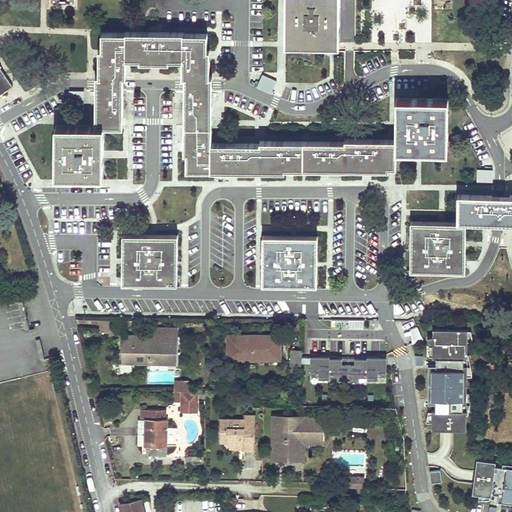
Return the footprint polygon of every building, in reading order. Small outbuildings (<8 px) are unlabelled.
[(340,0),(286,0),(286,39),(311,39),(340,39),(340,28),(340,0)] [(123,121),(123,89),(123,76),(126,76),(126,58),(140,58),(140,61),(169,62),(169,59),(183,59),(182,76),(185,76),(185,121),(184,153),(187,153),(187,169),(211,169),(211,170),(261,170),(261,167),(347,168),(347,165),(389,166),(396,166),(397,149),(397,139),(389,139),(345,138),(345,141),(260,140),(260,143),(211,142),(212,121),(212,76),(209,76),(210,49),(207,49),(207,33),(183,32),(125,31),(125,32),(102,32),(102,48),(99,49),(99,58),(99,75),(96,75),(96,89),(96,120),(96,125),(104,126),(123,126),(123,121)] [(0,67),(0,66),(0,93),(13,85),(0,67)] [(270,95),(277,82),(262,75),(256,88),(270,95)] [(397,149),(447,149),(448,98),(397,98),(397,139),(397,149)] [(96,125),(56,125),(56,175),(103,175),(104,126),(96,125)] [(493,183),(493,170),(476,170),(476,183),(493,183)] [(457,221),(465,221),(496,221),(497,195),(480,194),(458,194),(457,221)] [(465,270),(465,221),(457,221),(411,221),(411,249),(411,269),(465,270)] [(149,282),(176,283),(177,235),(123,234),(122,282),(149,282)] [(317,284),(317,236),(289,236),(264,235),(263,283),(317,284)] [(364,328),(364,320),(349,320),(349,328),(364,328)] [(411,327),(411,340),(421,339),(420,326),(411,327)] [(141,334),(121,333),(121,362),(151,363),(151,360),(170,361),(170,363),(178,363),(178,328),(155,327),(155,336),(141,336),(141,334)] [(467,358),(467,329),(433,329),(433,335),(427,337),(429,344),(433,344),(432,357),(436,358),(464,358),(467,358)] [(237,333),(237,343),(228,343),(228,359),(281,359),(281,333),(237,333)] [(237,343),(237,333),(228,333),(228,343),(237,343)] [(290,366),(301,367),(302,350),(291,349),(290,366)] [(330,355),(311,355),(310,375),(319,375),(319,379),(329,379),(329,377),(330,357),(330,355)] [(386,356),(367,356),(367,358),(367,377),(367,380),(378,380),(378,376),(386,376),(386,356)] [(348,357),(330,357),(329,377),(337,377),(337,381),(348,381),(348,357)] [(367,358),(348,357),(348,381),(359,381),(359,377),(367,377),(367,358)] [(463,365),(464,358),(436,358),(436,365),(429,365),(428,403),(435,403),(435,410),(432,410),(431,429),(466,429),(467,410),(463,410),(463,403),(467,403),(467,365),(463,365)] [(182,391),(181,405),(188,406),(188,411),(198,411),(198,391),(189,391),(182,391)] [(144,419),(144,445),(144,446),(147,446),(146,454),(167,454),(167,419),(165,419),(166,410),(148,409),(148,418),(144,418),(144,419)] [(255,415),(244,415),(244,419),(220,419),(220,434),(227,434),(227,442),(233,447),(244,448),(244,449),(255,450),(255,415)] [(300,455),(300,438),(323,438),(323,415),(271,415),(271,446),(278,446),(278,455),(300,455)] [(278,446),(271,446),(271,460),(305,461),(305,444),(323,444),(323,438),(300,438),(300,455),(278,455),(278,446)] [(199,456),(186,456),(186,463),(192,463),(192,473),(200,473),(199,456)] [(496,461),(477,459),(473,493),(492,495),(492,492),(499,493),(498,500),(511,502),(511,467),(495,465),(496,461)] [(442,481),(441,470),(430,471),(431,482),(442,481)] [(358,488),(358,476),(344,476),(344,487),(358,488)] [(144,511),(141,498),(120,503),(121,511),(144,511)]
